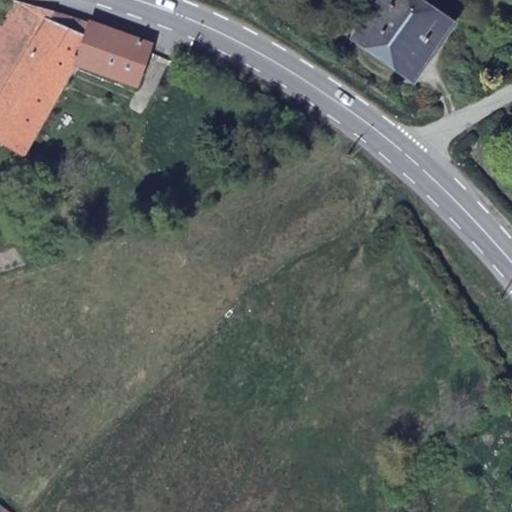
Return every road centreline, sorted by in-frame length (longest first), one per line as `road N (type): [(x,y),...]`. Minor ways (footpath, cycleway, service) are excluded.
road 1 (primary): [(137,0),(252,48),(414,161)]
road 2 (primary): [(414,161),(511,262)]
road 3 (residential): [(511,86),(484,96),(414,161)]
